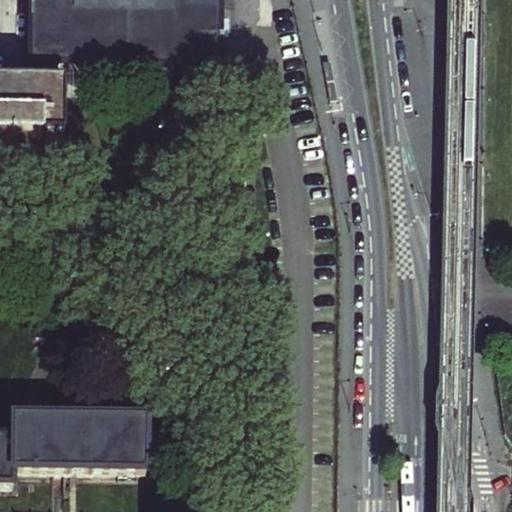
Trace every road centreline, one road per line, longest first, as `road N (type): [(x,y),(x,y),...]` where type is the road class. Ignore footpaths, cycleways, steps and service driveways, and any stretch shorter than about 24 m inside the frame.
road 1 (residential): [(341,0),(379,246),(377,511)]
road 2 (residential): [(458,472),(395,164),(375,0)]
